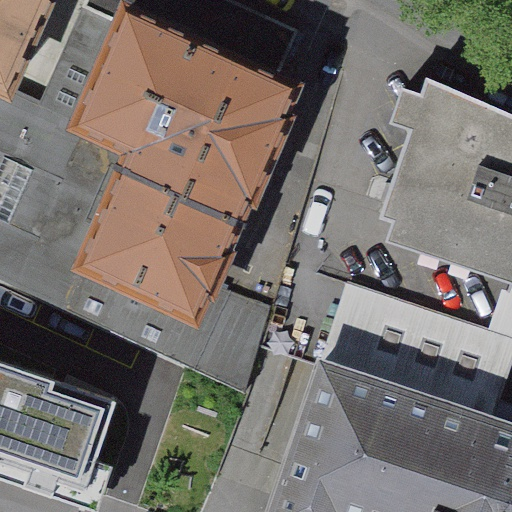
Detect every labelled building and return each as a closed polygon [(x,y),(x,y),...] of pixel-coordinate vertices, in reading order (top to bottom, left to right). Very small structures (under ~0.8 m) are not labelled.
[(0,0),(0,102),(9,106),(54,0),(0,0)] [(142,10),(85,139),(137,161),(84,284),(197,332),(219,282),(226,266),(273,158),(307,81),(142,10)] [(511,121),(426,85),(421,102),(402,96),(390,134),(407,139),(380,225),(392,229),(387,245),(511,284),(511,121)] [(281,309),(219,282),(197,332),(84,284),(137,161),(85,139),(9,106),(0,102),(0,282),(250,398),(281,309)] [(355,277),(325,363),(499,422),(511,376),(511,284),(497,325),(355,277)] [(0,353),(0,461),(96,495),(130,398),(0,353)] [(511,511),(511,426),(499,422),(325,363),(274,511),(511,511)]
